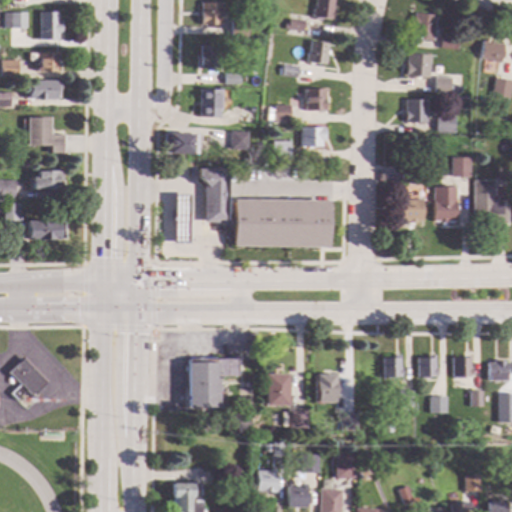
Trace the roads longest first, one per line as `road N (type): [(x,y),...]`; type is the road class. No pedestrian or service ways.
road 1 (tertiary): [(108,0),(96,511)]
road 2 (tertiary): [(100,308),(511,315)]
road 3 (tertiary): [(511,278),(100,278)]
road 4 (residential): [(373,0),(365,29),(360,315)]
road 5 (tertiary): [(137,278),(139,0)]
road 6 (tertiary): [(134,502),(121,459),(117,309),(86,280)]
road 7 (tertiary): [(133,511),(137,310)]
road 8 (tertiary): [(106,125),(117,188),(117,274),(126,296),(146,310)]
road 9 (residential): [(107,112),(159,105),(163,0)]
